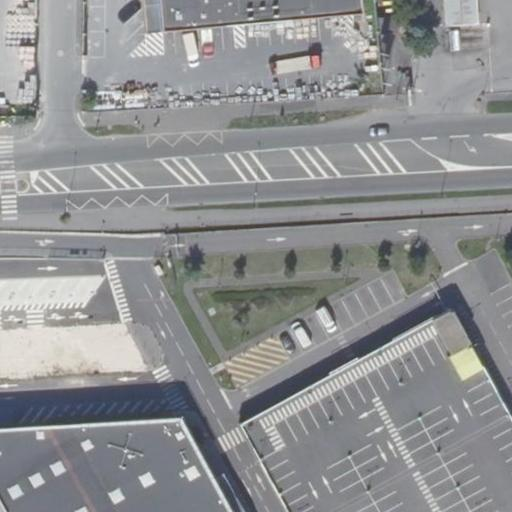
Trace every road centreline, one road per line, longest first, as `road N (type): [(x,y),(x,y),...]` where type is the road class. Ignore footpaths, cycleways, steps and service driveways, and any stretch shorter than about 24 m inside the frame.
road 1 (secondary): [(0,206),(511,177)]
road 2 (secondary): [(437,130),(0,163)]
